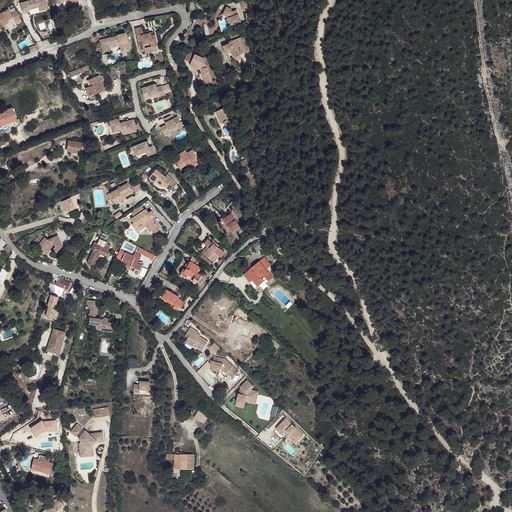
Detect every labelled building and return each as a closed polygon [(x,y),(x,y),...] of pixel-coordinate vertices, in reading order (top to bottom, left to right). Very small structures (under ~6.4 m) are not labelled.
[(22,2),(21,3),(23,13),(30,12),(29,9),(39,7),(40,11),(48,9),(45,0),(31,0),(28,1),(28,0),(22,0),(22,2)] [(199,3),(203,13),(211,11),(208,0),(199,3)] [(226,7),(223,14),(229,17),(231,25),(241,21),(237,10),(232,11),(231,11),(232,9),(226,7)] [(0,13),(0,21),(3,26),(9,22),(8,20),(13,17),(15,21),(21,18),(16,11),(11,14),(8,9),(0,13)] [(135,29),(141,52),(145,50),(145,48),(144,44),(150,42),(151,47),(156,45),(158,45),(155,33),(153,33),(153,32),(150,33),(143,34),(143,32),(142,27),(135,29)] [(232,40),(239,37),(237,31),(230,34),(232,40)] [(107,41),(100,42),(103,53),(110,51),(108,45),(119,43),(121,49),(126,48),(127,51),(130,51),(125,33),(117,35),(118,36),(106,38),(107,41)] [(239,54),(249,51),(243,36),(239,37),(232,40),(232,41),(232,42),(232,43),(230,43),(229,43),(223,46),(225,53),(231,51),(233,52),(235,59),(237,59),(240,59),(240,57),(239,54)] [(189,65),(197,68),(197,70),(199,70),(204,84),(212,81),(210,76),(214,75),(210,64),(206,65),(204,59),(194,54),(195,53),(193,52),(193,51),(190,50),(189,52),(188,51),(184,60),(190,63),(189,65)] [(97,67),(96,62),(69,73),(70,77),(97,67)] [(104,89),(98,75),(90,79),(88,80),(90,84),(86,85),(87,87),(86,88),(89,95),(104,89)] [(155,83),(141,88),(145,99),(150,97),(150,96),(155,94),(158,93),(159,96),(165,95),(161,86),(156,87),(155,83)] [(219,110),(226,107),(222,99),(215,102),(219,110)] [(17,120),(13,107),(1,112),(1,113),(0,113),(0,124),(0,126),(17,120)] [(219,110),(215,111),(221,125),(220,125),(225,136),(237,131),(226,107),(219,110)] [(160,127),(163,134),(170,131),(169,129),(173,128),(176,126),(178,130),(183,127),(182,125),(184,124),(183,121),(180,123),(177,116),(173,119),(171,115),(163,119),(166,124),(160,127)] [(136,131),(134,119),(119,123),(119,119),(118,119),(114,120),(110,121),(112,133),(121,131),(126,130),(127,133),(136,131)] [(82,156),(84,147),(82,146),(82,143),(68,140),(67,151),(71,151),(78,152),(77,156),(82,156)] [(146,141),(132,146),(136,155),(146,152),(147,156),(155,153),(152,146),(149,147),(146,141)] [(200,161),(192,150),(187,153),(185,150),(175,156),(178,160),(176,162),(177,164),(181,170),(187,166),(186,165),(185,163),(189,160),(190,162),(193,166),(200,161)] [(163,175),(156,169),(149,177),(154,182),(153,183),(159,188),(161,186),(163,184),(166,186),(168,183),(173,187),(177,183),(167,174),(165,176),(163,175)] [(128,182),(107,195),(109,198),(111,196),(116,204),(124,199),(122,197),(133,191),(128,182)] [(62,201),(67,212),(79,207),(76,199),(79,198),(78,194),(62,201)] [(141,205),(131,212),(133,215),(143,208),(141,205)] [(148,213),(146,209),(131,219),(134,223),(132,224),(136,230),(146,223),(152,230),(152,231),(154,232),(155,232),(157,232),(158,230),(158,229),(158,228),(158,227),(151,217),(154,215),(151,211),(148,213)] [(239,226),(231,213),(220,220),(228,233),(239,226)] [(152,230),(146,223),(136,230),(137,232),(146,226),(150,232),(152,230)] [(32,244),(38,245),(41,241),(40,240),(43,235),(41,234),(32,244)] [(40,249),(45,254),(51,246),(50,245),(54,243),(55,246),(52,249),(56,252),(62,245),(57,235),(51,238),(48,239),(43,235),(40,240),(41,241),(38,245),(41,248),(40,249)] [(94,249),(87,262),(94,265),(99,254),(105,256),(110,245),(107,244),(108,242),(106,241),(100,238),(97,243),(95,242),(92,248),(94,249)] [(204,249),(201,252),(213,262),(219,256),(220,257),(225,252),(220,248),(219,248),(218,247),(219,245),(217,243),(215,241),(213,243),(211,241),(208,239),(202,247),(204,249)] [(253,245),(257,252),(263,247),(259,241),(253,245)] [(3,248),(7,253),(12,250),(7,245),(3,248)] [(133,256),(120,250),(118,254),(123,256),(121,260),(127,263),(126,265),(130,267),(129,269),(133,271),(133,272),(134,273),(134,274),(135,274),(136,274),(138,274),(138,273),(143,263),(142,262),(141,262),(139,262),(139,263),(138,262),(139,260),(141,256),(135,253),(133,256)] [(260,261),(266,269),(271,265),(264,257),(260,261)] [(194,263),(190,261),(183,271),(181,272),(180,273),(181,274),(180,276),(187,280),(188,279),(194,283),(195,283),(196,283),(197,282),(201,276),(197,273),(200,267),(194,263)] [(268,281),(273,277),(266,269),(260,261),(252,267),(254,269),(251,271),(250,269),(243,274),(250,282),(253,280),(258,286),(264,281),(261,277),(264,275),(268,281)] [(59,279),(57,286),(68,289),(70,283),(59,279)] [(170,292),(166,289),(161,297),(165,300),(166,298),(170,300),(170,301),(174,304),(173,306),(173,307),(177,309),(178,307),(182,301),(178,299),(179,297),(174,294),(170,292)] [(46,316),(53,319),(56,308),(55,307),(58,297),(51,295),(48,305),(49,306),(46,316)] [(170,300),(166,298),(165,301),(173,306),(174,304),(170,301),(170,300)] [(97,318),(98,306),(96,306),(97,301),(87,300),(86,304),(88,305),(87,308),(90,308),(90,313),(88,313),(88,315),(90,315),(89,323),(96,324),(96,327),(96,329),(101,330),(101,327),(107,328),(107,329),(113,330),(114,323),(108,322),(108,320),(107,319),(106,318),(105,318),(104,318),(103,319),(103,320),(100,319),(100,318),(97,318)] [(250,316),(240,307),(235,312),(240,317),(241,316),(246,320),(248,318),(250,316)] [(237,321),(233,334),(240,336),(240,335),(248,338),(251,329),(243,326),(244,324),(237,321)] [(194,346),(202,351),(208,341),(199,336),(199,338),(196,336),(198,333),(199,332),(190,327),(188,331),(191,333),(188,337),(185,342),(193,347),(194,346)] [(59,354),(65,332),(56,329),(56,332),(53,331),(47,351),(59,354)] [(269,335),(266,338),(277,348),(280,345),(269,335)] [(215,354),(220,348),(215,343),(209,348),(215,354)] [(225,359),(215,356),(214,361),(211,360),(210,364),(213,365),(211,370),(219,372),(220,368),(221,368),(222,367),(223,368),(222,369),(229,376),(231,374),(236,368),(225,359)] [(239,371),(236,368),(231,374),(233,377),(239,371)] [(257,400),(259,392),(251,390),(254,386),(247,380),(241,387),(242,388),(241,394),(239,394),(236,402),(244,404),(245,401),(246,397),(257,400)] [(153,392),(154,383),(149,383),(149,382),(140,381),(140,385),(134,384),(134,392),(140,393),(140,389),(149,390),(149,391),(153,392)] [(109,415),(108,407),(93,409),(94,417),(109,415)] [(205,415),(198,410),(194,418),(201,422),(205,415)] [(70,432),(76,436),(83,428),(77,424),(70,432)] [(44,430),(43,437),(50,439),(52,432),(52,430),(49,429),(49,431),(44,430)] [(81,445),(79,445),(80,452),(84,452),(85,455),(91,454),(90,448),(92,446),(90,445),(94,441),(95,442),(97,440),(103,439),(102,432),(94,433),(92,436),(89,433),(85,430),(81,435),(84,438),(81,441),(81,442),(81,445)] [(84,452),(80,452),(80,457),(93,455),(93,447),(95,446),(96,444),(97,442),(103,442),(103,439),(97,440),(95,442),(94,441),(90,445),(92,446),(90,448),(91,454),(85,455),(84,452)] [(194,454),(167,453),(167,459),(175,459),(175,468),(194,469),(194,454)] [(38,459),(34,458),(31,468),(32,469),(32,470),(33,470),(34,471),(35,470),(36,470),(39,471),(40,470),(42,470),(42,471),(45,472),(46,473),(47,474),(49,474),(50,473),(50,474),(53,463),(48,462),(49,457),(40,455),(38,459)] [(56,511),(64,505),(57,498),(42,511),(56,511)]
